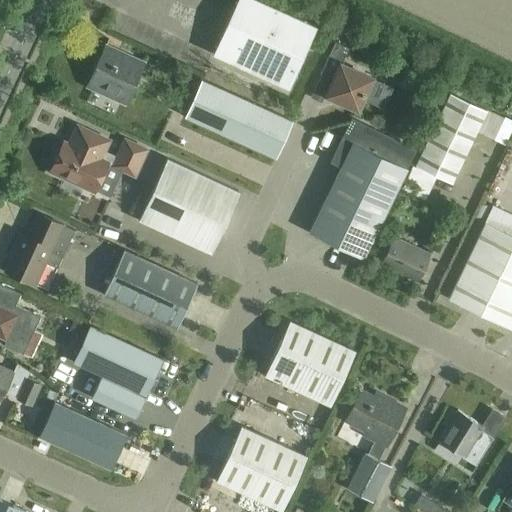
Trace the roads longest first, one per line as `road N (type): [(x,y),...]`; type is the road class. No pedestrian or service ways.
road 1 (unclassified): [(265,287),(299,277),(511,378)]
road 2 (unclassified): [(151,511),(250,300),(265,287)]
road 3 (unclassified): [(265,287),(246,242),(299,134)]
road 4 (unclassified): [(127,511),(0,452)]
